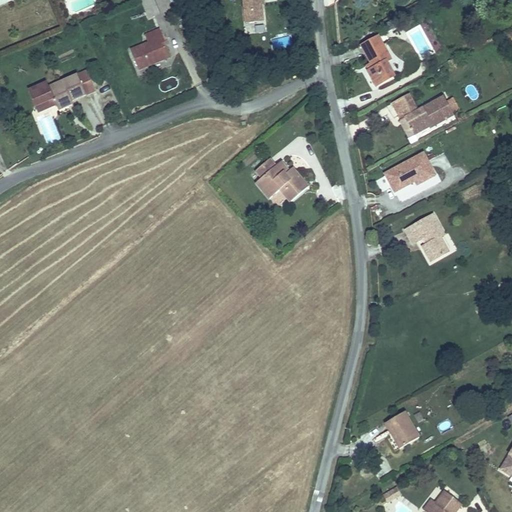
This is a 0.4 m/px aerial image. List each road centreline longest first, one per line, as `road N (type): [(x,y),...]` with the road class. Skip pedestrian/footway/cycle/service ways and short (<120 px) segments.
road 1 (unclassified): [(314,511),(362,293),(353,195),(327,73)]
road 2 (residential): [(0,189),(186,107),(253,106),(327,73)]
